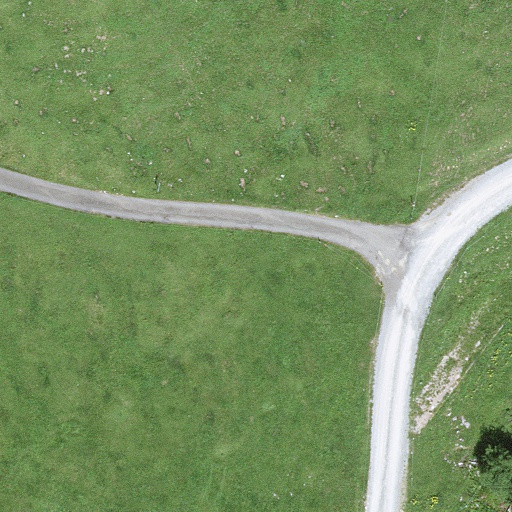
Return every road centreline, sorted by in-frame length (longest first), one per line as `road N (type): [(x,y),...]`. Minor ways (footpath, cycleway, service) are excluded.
road 1 (track): [(0,177),(118,207),(360,237),(426,266)]
road 2 (track): [(426,266),(399,335),(384,511)]
road 3 (track): [(511,181),(456,220),(426,266)]
